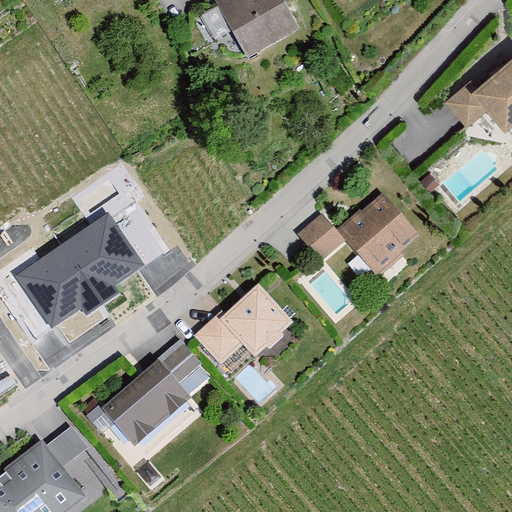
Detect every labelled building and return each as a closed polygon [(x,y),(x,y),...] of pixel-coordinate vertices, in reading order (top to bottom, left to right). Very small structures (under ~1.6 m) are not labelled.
[(294,27),(279,0),(215,0),(210,3),(240,57),(294,27)] [(511,54),(468,91),(501,129),(511,121),(511,54)] [(480,112),(459,87),(443,100),(464,125),(480,112)] [(418,237),(384,196),(334,237),(368,279),(418,237)] [(108,213),(16,274),(52,328),(144,267),(108,213)] [(316,220),(295,237),(318,264),(339,247),(316,220)] [(285,329),(254,292),(218,322),(249,359),(285,329)] [(213,320),(192,337),(213,361),(233,345),(213,320)] [(178,344),(154,364),(174,387),(198,367),(178,344)] [(154,364),(98,411),(129,448),(186,402),(174,387),(154,364)] [(62,464),(88,451),(76,425),(49,438),(62,464)] [(43,445),(0,479),(0,511),(61,511),(83,495),(43,445)]
